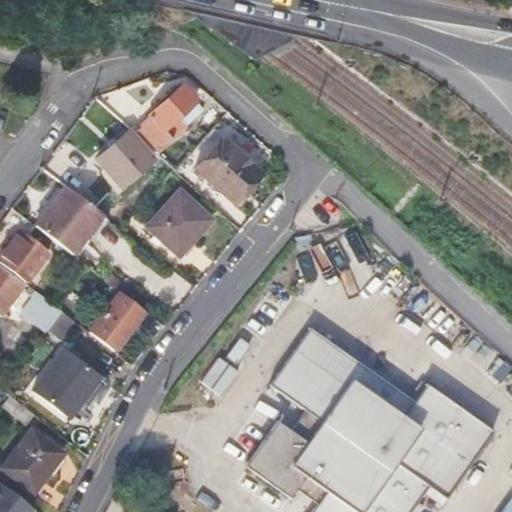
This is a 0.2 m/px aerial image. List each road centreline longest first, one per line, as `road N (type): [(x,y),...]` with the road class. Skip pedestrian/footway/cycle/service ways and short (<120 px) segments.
road 1 (residential): [(0,188),(89,79),(162,59),(187,62),(314,173),(147,383),(81,511)]
road 2 (unknown): [(475,511),(504,466),(502,426),(481,400),(347,308),(318,309),(262,374)]
road 3 (motorway): [(393,18),(511,122)]
road 4 (secondary): [(393,18),(511,48)]
